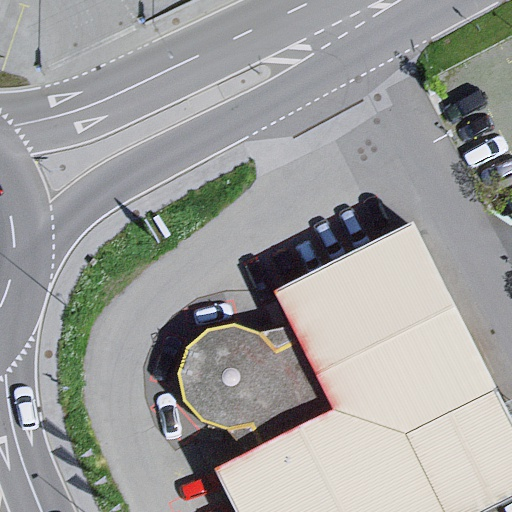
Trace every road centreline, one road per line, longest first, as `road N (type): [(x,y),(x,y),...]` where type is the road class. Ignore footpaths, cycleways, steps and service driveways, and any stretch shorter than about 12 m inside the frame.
road 1 (tertiary): [(10,271),(126,174),(320,67),(410,0)]
road 2 (tertiary): [(337,0),(65,113),(0,125)]
road 3 (tertiary): [(35,511),(15,446),(0,331)]
